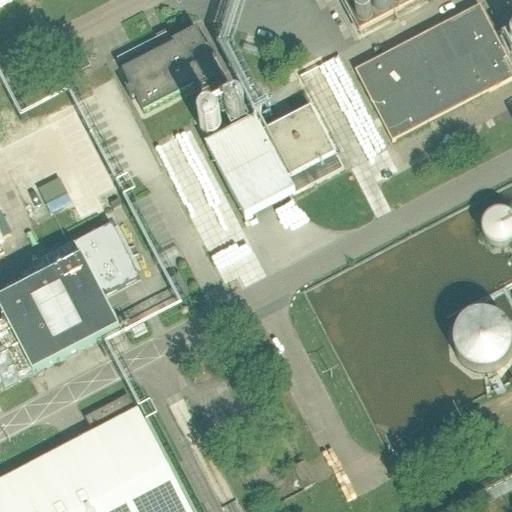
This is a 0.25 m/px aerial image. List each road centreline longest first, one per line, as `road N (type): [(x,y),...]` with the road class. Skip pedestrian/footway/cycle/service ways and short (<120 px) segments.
road 1 (unknown): [(218,313),(122,127)]
road 2 (unknown): [(133,357),(215,511)]
road 3 (unknown): [(323,39),(339,65),(464,0)]
